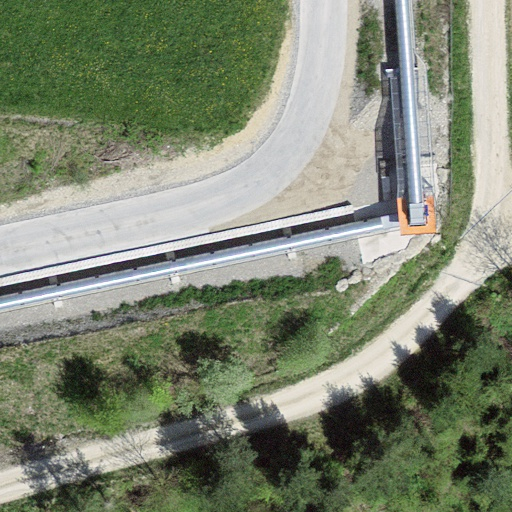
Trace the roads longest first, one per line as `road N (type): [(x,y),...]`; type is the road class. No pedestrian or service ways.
road 1 (track): [(0,497),(290,419),(361,392),(472,286),(507,213)]
road 2 (track): [(0,264),(210,216),(297,168),(336,62),(331,0)]
road 3 (track): [(507,213),(491,0)]
